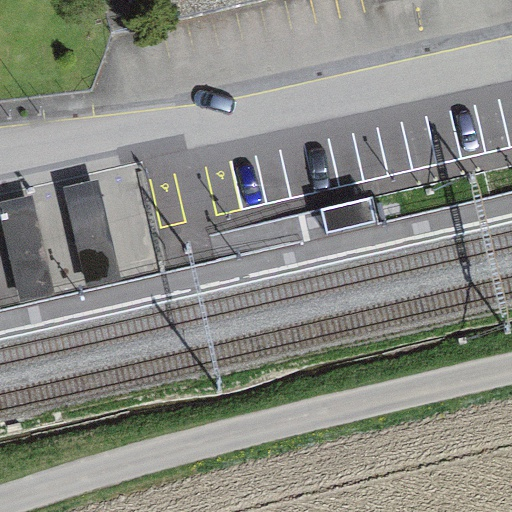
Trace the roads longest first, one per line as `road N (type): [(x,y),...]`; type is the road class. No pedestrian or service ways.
road 1 (unclassified): [(511,378),(0,504)]
road 2 (unclassified): [(511,59),(0,166)]
